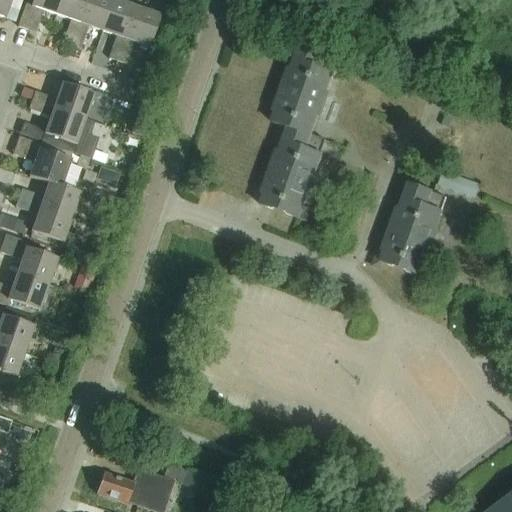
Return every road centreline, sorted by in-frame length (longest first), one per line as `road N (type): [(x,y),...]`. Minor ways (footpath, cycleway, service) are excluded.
road 1 (residential): [(42,511),(148,205)]
road 2 (residential): [(148,205),(221,0)]
road 3 (residential): [(148,205),(351,277)]
